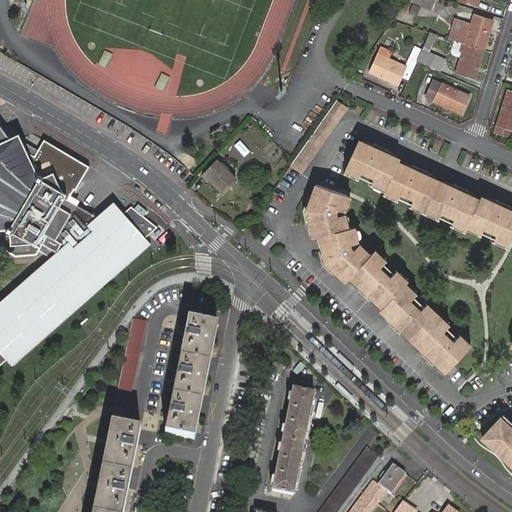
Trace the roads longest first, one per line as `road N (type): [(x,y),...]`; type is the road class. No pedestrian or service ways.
road 1 (residential): [(511,498),(256,273)]
road 2 (residential): [(0,84),(145,174),(256,273)]
road 3 (residential): [(201,491),(238,313),(256,273)]
road 4 (residential): [(346,84),(475,142)]
road 5 (residential): [(475,142),(511,27)]
